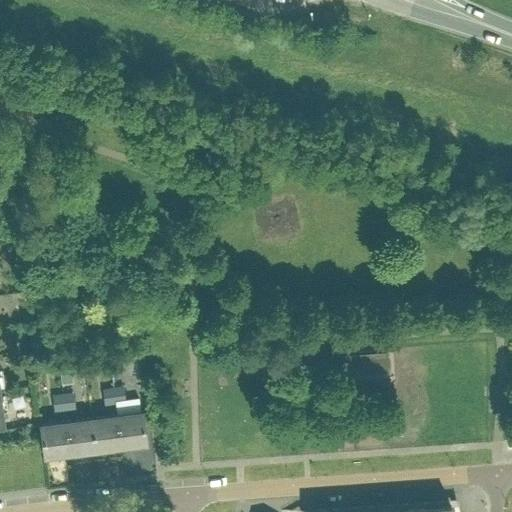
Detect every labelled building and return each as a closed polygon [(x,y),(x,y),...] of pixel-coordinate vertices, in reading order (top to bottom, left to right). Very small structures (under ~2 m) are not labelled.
[(387,359),(344,362),(345,385),(389,382),(387,359)] [(59,387),(80,386),(79,370),(59,371),(59,387)] [(122,387),(112,388),(114,402),(123,401),(122,387)] [(114,402),(112,388),(103,389),(105,403),(114,402)] [(72,393),(62,395),(64,408),(73,407),(72,393)] [(64,408),(62,395),(53,396),(55,409),(64,408)] [(141,410),(115,413),(119,447),(145,444),(141,410)] [(115,413),(90,416),(95,451),(119,447),(115,413)] [(90,416),(65,419),(70,454),(95,451),(90,416)] [(70,454),(65,419),(40,423),(44,457),(70,454)]
